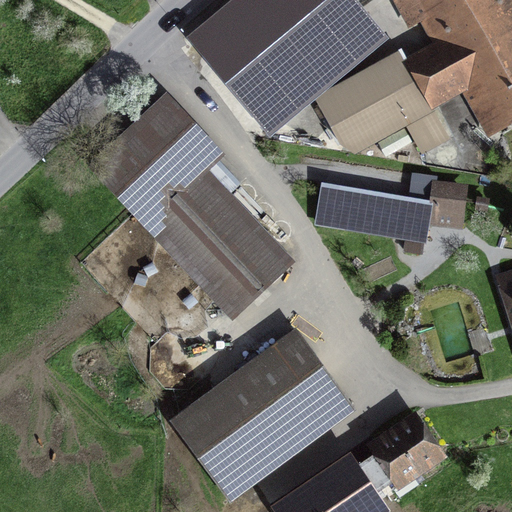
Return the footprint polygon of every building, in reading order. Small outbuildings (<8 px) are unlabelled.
[(366,37),(335,0),(243,0),(199,36),(265,118),(366,37)] [(495,133),(511,123),(511,8),(507,0),(400,0),(418,30),(433,22),(446,45),(388,78),(382,68),(322,102),(352,156),(471,89),(495,133)] [(223,306),(283,250),(199,161),(216,146),(168,95),(91,166),(223,306)] [(438,125),(419,137),(428,151),(447,139),(438,125)] [(463,188),(439,185),(435,218),(459,221),(463,188)] [(324,186),(318,221),(421,241),(428,205),(324,186)] [(511,315),(511,274),(499,279),(511,315)] [(229,502),(354,412),(296,332),(171,421),(229,502)] [(371,511),(446,459),(414,415),(276,511),(371,511)]
